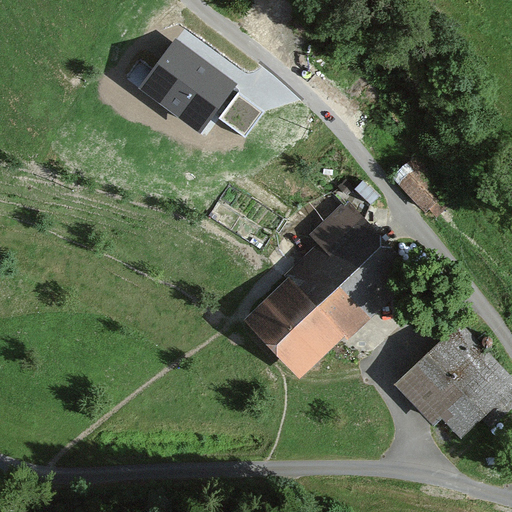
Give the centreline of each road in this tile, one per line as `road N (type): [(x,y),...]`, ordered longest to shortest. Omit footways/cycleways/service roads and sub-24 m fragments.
road 1 (unclassified): [(0,463),(79,481),(390,470),(511,500)]
road 2 (track): [(191,0),(333,120),(511,344)]
